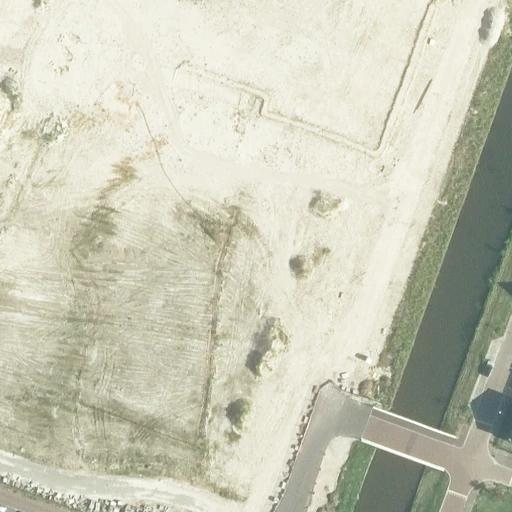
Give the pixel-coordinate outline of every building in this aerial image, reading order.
[(0,0),(0,12),(7,15),(12,0),(0,0)] [(12,0),(7,15),(36,25),(44,0),(12,0)] [(73,0),(69,14),(90,21),(97,0),(73,0)] [(97,0),(90,21),(111,28),(120,0),(97,0)] [(140,0),(120,0),(111,28),(132,36),(144,1),(140,0)] [(159,0),(145,39),(169,48),(182,9),(159,0)] [(338,0),(334,0),(331,11),(340,14),(344,2),(338,0)] [(403,0),(374,0),(371,11),(410,25),(417,5),(403,0)] [(259,1),(256,10),(268,15),(271,5),(259,1)] [(271,5),(268,15),(281,19),(284,10),(271,5)] [(182,9),(169,48),(192,56),(206,17),(182,9)] [(371,11),(363,33),(402,46),(410,25),(371,11)] [(300,15),(297,25),(310,29),(313,20),(300,15)] [(217,27),(205,62),(226,69),(238,35),(217,27)] [(341,32),(337,42),(350,46),(353,37),(341,32)] [(238,35),(226,69),(246,76),(259,42),(238,35)] [(353,37),(350,46),(362,50),(366,41),(353,37)] [(259,42),(246,76),(268,84),(280,49),(259,42)] [(376,45),(371,57),(381,61),(385,48),(376,45)] [(0,55),(0,105),(8,108),(19,77),(8,73),(13,60),(0,55)] [(291,65),(277,104),(301,113),(315,74),(291,65)] [(315,74),(301,113),(324,121),(337,82),(315,74)] [(337,82),(324,121),(346,129),(360,90),(337,82)] [(26,98),(15,129),(28,133),(30,129),(50,136),(64,96),(42,89),(38,102),(26,98)] [(360,90),(346,129),(370,137),(384,98),(360,90)] [(64,96),(50,136),(69,143),(68,147),(81,152),(92,121),(80,117),(85,104),(64,96)] [(101,112),(87,152),(108,159),(122,120),(101,112)] [(122,120),(108,159),(129,167),(143,127),(122,120)] [(143,127),(129,167),(149,174),(163,134),(143,127)] [(163,134),(149,174),(170,181),(184,142),(163,134)] [(186,155),(175,186),(188,190),(190,186),(209,193),(223,153),(202,146),(197,159),(186,155)] [(223,153),(209,193),(229,200),(228,204),(240,209),(251,178),(240,174),(245,161),(223,153)] [(274,153),(260,192),(281,200),(295,160),(274,153)] [(295,160),(281,200),(302,207),(316,167),(295,160)] [(27,164),(24,172),(35,176),(38,168),(27,164)] [(316,167),(302,207),(323,214),(337,175),(316,167)] [(38,168),(35,176),(47,180),(49,172),(38,168)] [(337,175),(323,214),(345,222),(358,183),(337,175)] [(86,185),(84,193),(95,197),(98,189),(86,185)] [(105,198),(102,206),(113,210),(116,202),(105,198)] [(116,202),(113,210),(125,214),(127,206),(116,202)] [(138,204),(136,211),(147,215),(150,208),(138,204)] [(187,221),(184,229),(195,232),(198,225),(187,221)] [(198,225),(195,232),(206,236),(209,229),(198,225)] [(257,231),(255,239),(266,243),(269,235),(257,231)] [(269,235),(266,243),(277,247),(280,239),(269,235)] [(298,246),(295,254),(307,258),(309,250),(298,246)] [(309,250),(307,258),(318,262),(320,254),(309,250)] [(7,260),(4,268),(15,272),(18,264),(7,260)] [(18,264),(15,272),(27,276),(29,268),(18,264)] [(279,279),(272,299),(311,313),(318,292),(305,287),(309,275),(279,265),(274,278),(279,279)] [(233,272),(229,284),(237,286),(241,275),(233,272)] [(0,284),(0,313),(9,288),(0,284)] [(75,284),(72,292),(83,296),(86,288),(75,284)] [(229,284),(225,295),(233,297),(237,286),(229,284)] [(0,313),(0,337),(12,342),(14,338),(27,343),(42,301),(9,288),(0,313)] [(86,288),(83,296),(95,300),(97,292),(86,288)] [(123,293),(120,300),(132,304),(134,297),(123,293)] [(134,297),(132,304),(143,308),(146,301),(134,297)] [(260,317),(255,330),(285,341),(289,330),(303,335),(311,313),(272,299),(265,319),(260,317)] [(27,343),(25,347),(46,355),(48,350),(62,355),(77,313),(42,301),(27,343)] [(156,313),(154,321),(165,325),(168,317),(156,313)] [(168,317),(165,325),(176,329),(179,321),(168,317)] [(82,325),(69,360),(88,367),(101,332),(82,325)] [(101,332),(88,367),(106,373),(119,338),(101,332)] [(221,336),(219,344),(230,348),(233,340),(221,336)] [(119,338),(106,373),(124,380),(137,345),(119,338)] [(233,340),(230,348),(241,352),(244,344),(233,340)] [(137,345),(124,380),(142,387),(155,352),(137,345)] [(253,348),(250,355),(262,359),(264,352),(253,348)] [(155,352),(142,387),(161,394),(174,359),(155,352)] [(200,363),(186,402),(207,410),(222,371),(200,363)] [(222,371),(207,410),(227,417),(242,378),(222,371)] [(242,378),(227,417),(249,425),(257,404),(263,406),(268,393),(262,391),(263,386),(242,378)]
